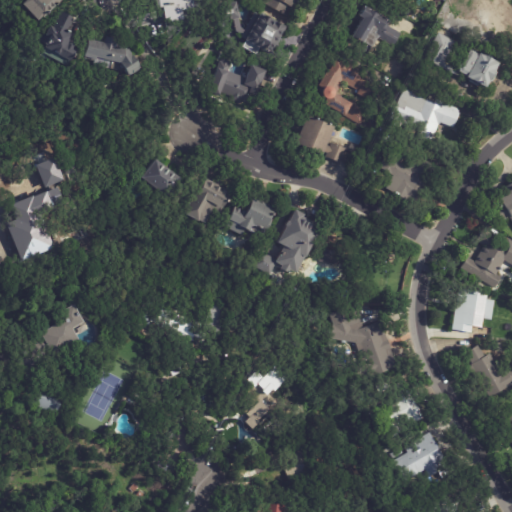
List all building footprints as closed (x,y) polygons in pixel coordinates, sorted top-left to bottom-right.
[(61,0),(39,22),(21,5),(25,0),(61,0)] [(182,0),(182,3),(179,3),(178,4),(181,17),(164,20),(162,8),(157,9),(155,0),(182,0)] [(243,27),(245,29),(255,12),(281,27),(266,54),(259,50),(257,55),(226,37),(218,4),(235,0),(241,26),(243,27)] [(294,0),(285,18),(259,5),(261,0),(294,0)] [(508,0),(509,4),(509,10),(504,11),(506,37),(501,37),(502,40),(486,41),(486,33),(477,33),(476,18),(467,19),(466,0),(508,0)] [(391,29),(400,34),(393,47),(376,38),(364,60),(353,54),(357,46),(347,41),(358,19),(354,17),(359,8),(387,23),(386,26),(391,29)] [(69,16),(76,19),(71,31),(77,34),(76,36),(80,38),(75,49),(84,53),(83,57),(84,58),(83,61),(80,60),(79,64),(76,63),(74,68),(46,56),(50,46),(44,43),(48,35),(51,36),(54,29),(57,30),(64,13),(69,16)] [(493,75),(485,91),(427,61),(440,36),(459,45),(450,65),(461,70),(470,52),(497,66),(493,75)] [(138,56),(146,69),(133,77),(125,64),(116,62),(115,67),(98,63),(99,62),(88,59),(92,40),(109,43),(110,37),(122,40),(120,46),(128,48),(128,52),(131,58),(137,54),(138,56)] [(226,57),(231,60),(229,63),(231,64),(228,70),(243,77),(249,65),(262,71),(248,103),(242,100),(240,104),(228,98),(229,96),(218,91),(215,97),(205,92),(215,68),(217,69),(221,60),(223,61),(225,57),(226,57)] [(319,101),(316,100),(314,98),(313,97),(313,94),(314,91),(315,89),(317,88),(314,87),(324,69),(325,70),(331,60),(338,64),(340,60),(353,67),(353,68),(359,72),(356,77),(376,90),(369,102),(354,94),(356,91),(341,82),(332,97),(345,105),(347,101),(356,106),(355,108),(364,114),(357,126),(340,116),(339,118),(317,105),(319,101)] [(451,127),(451,129),(438,123),(429,145),(414,138),(417,129),(399,123),(397,129),(383,123),(390,107),(393,108),(400,90),(409,93),(408,95),(431,104),(432,101),(458,111),(451,127)] [(329,130),(323,146),(329,148),(330,144),(346,151),(340,164),(325,158),(326,154),(320,152),(318,157),(290,146),(302,118),(330,129),(329,130)] [(378,133),(387,137),(383,144),(375,140),(378,133)] [(422,197),(416,207),(383,191),(391,176),(376,169),(386,148),(402,156),(399,164),(406,168),(412,156),(436,168),(422,197)] [(166,165),(184,179),(171,197),(146,179),(159,160),(166,165)] [(55,176),(59,188),(52,190),(58,206),(41,213),(54,247),(23,259),(10,224),(20,220),(14,205),(39,196),(39,197),(45,194),(39,181),(54,175),(55,176)] [(201,182),(220,193),(221,190),(230,195),(217,217),(201,208),(192,224),(176,215),(196,179),(201,182)] [(511,182),(511,220),(510,217),(506,219),(506,218),(500,221),(493,209),(493,207),(497,205),(494,201),(504,195),(501,189),(511,182)] [(257,203),(270,210),(268,216),(269,217),(268,219),(266,218),(265,222),(269,224),(262,238),(247,231),(245,235),(243,233),(241,237),(221,228),(231,207),(242,213),(248,199),(257,203)] [(303,220),(309,223),(312,220),(321,224),(294,274),(287,270),(285,274),(283,273),(280,279),(271,274),(270,276),(254,267),(262,251),(276,258),(279,252),(279,253),(282,248),(273,244),(282,228),(282,226),(284,223),(286,222),(292,210),(301,215),(299,218),(303,220)] [(495,240),(503,244),(505,240),(511,244),(511,266),(501,261),(494,275),(499,278),(493,289),(457,269),(464,258),(472,262),(481,247),(473,242),(479,231),(495,240)] [(340,258),(341,258),(336,267),(331,264),(327,263),(322,262),(317,262),(314,252),(323,251),(329,252),(335,254),(340,258)] [(483,313),(482,318),(474,317),(470,335),(447,331),(455,288),(477,293),(475,303),(484,305),(483,313)] [(203,346),(170,333),(168,338),(138,326),(141,317),(135,315),(139,303),(144,305),(145,304),(202,325),(206,314),(204,313),(208,304),(215,307),(214,310),(225,314),(212,349),(203,346)] [(89,323),(90,326),(78,332),(84,343),(54,360),(51,354),(38,361),(45,372),(29,381),(13,354),(68,323),(65,317),(80,308),(89,323)] [(358,309),(363,327),(381,321),(387,341),(388,340),(391,348),(390,349),(396,368),(367,377),(356,343),(332,343),(329,315),(345,309),(346,313),(358,309)] [(492,319),(498,329),(488,336),(481,324),(491,318),(492,319)] [(490,355),(500,372),(511,364),(511,385),(488,400),(468,367),(470,366),(463,354),(475,346),(482,357),(489,353),(490,355)] [(276,423),(267,414),(259,423),(266,429),(259,436),(253,430),(251,432),(243,425),(251,416),(247,413),(253,406),(244,397),(251,389),(245,383),(258,368),(266,375),(274,365),(287,376),(270,395),(287,411),(276,423)] [(409,397),(422,420),(409,428),(405,421),(395,426),(399,433),(384,442),(370,418),(392,405),(387,396),(403,386),(409,397)] [(38,407),(45,394),(64,404),(57,417),(38,407)] [(511,445),(493,422),(511,406),(511,445)] [(289,486),(283,473),(291,470),(288,462),(272,469),(267,455),(285,447),(283,441),(300,434),(318,478),(290,489),(289,486)] [(430,439),(446,467),(442,469),(445,474),(429,483),(424,475),(421,477),(419,473),(399,484),(388,464),(407,453),(404,447),(428,434),(430,439)] [(450,511),(412,511),(442,496),(450,511)] [(255,511),(256,503),(287,503),(287,511),(255,511)]
